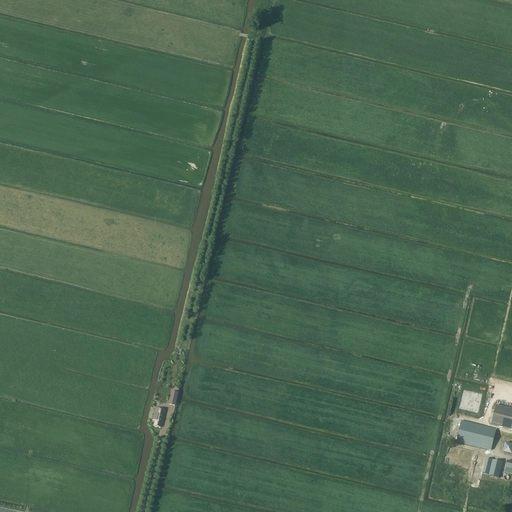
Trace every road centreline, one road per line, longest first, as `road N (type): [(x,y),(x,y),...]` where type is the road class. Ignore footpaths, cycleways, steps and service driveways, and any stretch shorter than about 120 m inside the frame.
road 1 (track): [(511,281),(468,290),(417,511)]
road 2 (track): [(46,0),(250,36),(266,0)]
